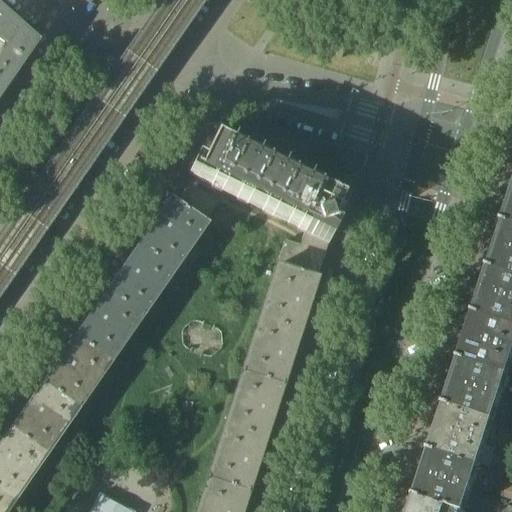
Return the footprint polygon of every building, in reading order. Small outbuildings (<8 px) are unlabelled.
[(31,43),(0,15),(0,51),(22,66),(32,51),(31,43)] [(0,51),(0,97),(22,66),(0,51)] [(315,281),(326,246),(334,229),(328,226),(340,203),(213,141),(197,175),(192,182),(211,193),(216,184),(305,228),(299,245),(283,240),(275,268),(315,281)] [(189,186),(174,207),(201,226),(217,204),(189,186)] [(511,231),(511,191),(500,228),(511,231)] [(173,273),(204,228),(201,226),(174,207),(169,204),(138,249),(173,273)] [(511,282),(511,231),(500,228),(486,273),(511,282)] [(141,319),(173,273),(138,249),(106,295),(141,319)] [(297,335),(315,281),(275,268),(257,321),(297,335)] [(511,332),(511,282),(486,273),(473,313),(471,319),(511,332)] [(106,295),(74,341),(109,365),(141,319),(106,295)] [(506,381),(511,361),(511,332),(471,319),(456,365),(506,381)] [(280,388),(297,335),(257,321),(240,374),(280,388)] [(77,412),(109,365),(74,341),(42,388),(77,412)] [(492,425),(506,381),(456,365),(442,409),(492,425)] [(263,442),(280,388),(240,374),(223,428),(263,442)] [(45,458),(77,412),(42,388),(10,433),(45,458)] [(477,471),(492,425),(442,409),(427,455),(477,471)] [(246,495),(263,442),(223,428),(206,482),(246,495)] [(0,494),(13,503),(45,458),(10,433),(0,447),(0,494)] [(463,511),(477,471),(427,455),(412,501),(448,511),(463,511)] [(240,511),(246,495),(206,482),(195,511),(240,511)] [(131,511),(96,493),(86,511),(131,511)] [(0,511),(6,511),(13,503),(0,494),(0,511)] [(448,511),(412,501),(408,511),(448,511)]
